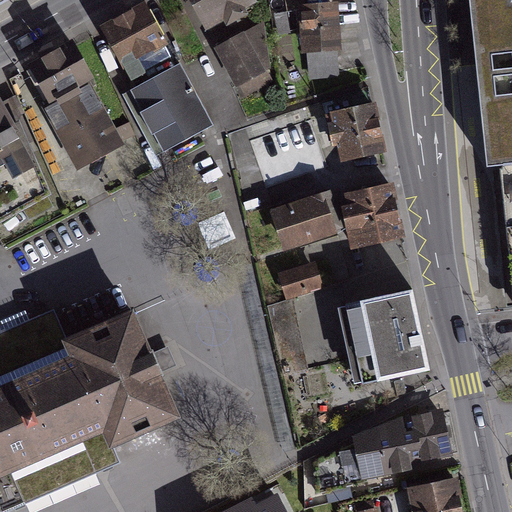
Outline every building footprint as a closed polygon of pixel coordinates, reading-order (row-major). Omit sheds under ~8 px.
[(251,0),(190,0),(206,28),(252,2),(251,0)] [(511,0),(480,0),(499,167),(511,165),(511,0)] [(336,2),(301,4),(303,51),(338,50),(336,2)] [(147,9),(96,35),(156,154),(207,129),(147,9)] [(243,31),(217,44),(243,93),(269,79),(243,31)] [(73,56),(29,78),(77,172),(121,149),(73,56)] [(0,97),(0,221),(52,197),(0,97)] [(375,105),(334,113),(343,158),(384,151),(375,105)] [(253,141),(268,185),(326,166),(311,121),(253,141)] [(511,165),(499,167),(511,279),(511,165)] [(390,189),(346,197),(355,242),(398,234),(390,189)] [(327,193),(272,211),(285,248),(339,231),(327,193)] [(322,288),(314,264),(281,274),(288,298),(322,288)] [(356,383),(429,367),(412,290),(339,306),(356,383)] [(0,511),(6,511),(120,462),(112,443),(177,415),(158,372),(169,367),(162,350),(151,355),(132,312),(67,340),(54,309),(0,332),(0,511)] [(364,476),(452,456),(442,412),(404,420),(357,444),(364,476)] [(417,511),(463,511),(456,483),(413,494),(417,511)] [(288,511),(278,492),(255,503),(252,497),(222,511),(288,511)]
